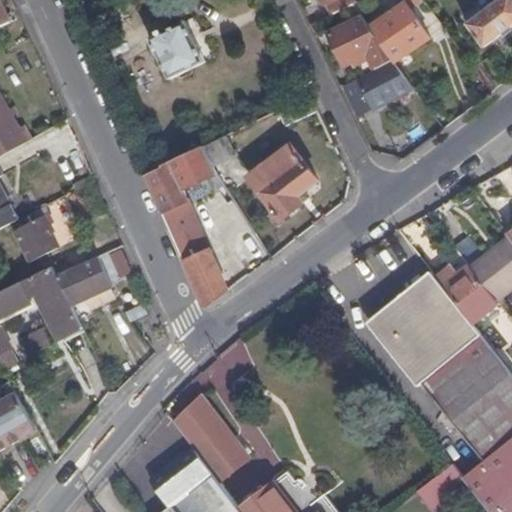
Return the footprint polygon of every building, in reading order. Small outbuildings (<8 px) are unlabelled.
[(0,0),(0,26),(13,20),(3,0),(0,0)] [(322,0),(329,14),(345,7),(352,3),(356,1),(355,0),(322,0)] [(392,58),(396,62),(430,35),(411,9),(423,0),(422,0),(404,0),(406,2),(370,28),(392,58)] [(483,46),(511,24),(511,0),(493,0),(465,22),(483,46)] [(372,68),(392,58),(370,28),(352,3),(345,7),(353,19),(328,32),(342,63),(364,52),(372,68)] [(194,15),(148,36),(168,76),(213,56),(194,15)] [(491,91),(506,79),(487,55),(473,67),(491,91)] [(372,68),(349,79),(363,109),(406,86),(396,62),(392,58),(372,68)] [(309,94),(273,111),(281,127),(316,110),(309,94)] [(0,155),(31,138),(23,124),(18,127),(0,96),(0,155)] [(226,133),(198,146),(209,163),(234,151),(226,133)] [(298,195),(305,190),(317,181),(290,144),(248,176),(280,219),(303,202),(298,195)] [(142,172),(200,306),(218,293),(179,204),(173,191),(214,171),(209,163),(198,146),(142,172)] [(0,228),(20,218),(0,180),(0,176),(5,175),(0,165),(0,228)] [(311,197),(305,190),(298,195),(303,202),(311,197)] [(45,214),(50,223),(56,219),(51,211),(45,214)] [(62,245),(50,223),(45,214),(17,229),(34,260),(62,245)] [(472,267),(500,301),(511,291),(511,238),(511,237),(472,267)] [(70,259),(56,266),(60,273),(84,262),(79,252),(69,257),(70,259)] [(115,285),(102,254),(100,255),(114,285),(115,285)] [(100,255),(84,262),(60,273),(75,303),(114,285),(100,255)] [(444,285),(474,322),(501,302),(500,301),(472,267),(470,264),(444,285)] [(0,311),(50,287),(61,309),(75,303),(60,273),(56,266),(56,265),(0,292),(0,311)] [(376,322),(485,461),(511,439),(511,369),(474,322),(444,285),(432,270),(430,271),(434,276),(376,322)] [(115,286),(114,285),(75,303),(76,305),(115,286)] [(67,338),(87,328),(76,305),(75,303),(61,309),(54,312),(67,338)] [(149,315),(145,305),(128,312),(133,322),(149,315)] [(46,328),(24,338),(32,353),(54,343),(46,328)] [(223,385),(256,364),(242,343),(209,364),(223,385)] [(20,393),(0,404),(0,416),(15,444),(40,430),(20,393)] [(175,422),(195,448),(220,481),(249,458),(201,397),(175,422)] [(0,451),(15,444),(0,416),(0,451)] [(511,511),(511,439),(485,461),(465,478),(492,511),(511,511)] [(195,448),(151,482),(170,507),(173,511),(244,511),(241,508),(220,481),(195,448)] [(273,484),(241,508),(244,511),(338,511),(326,495),(314,504),(289,473),(273,484)] [(432,479),(416,492),(431,511),(450,511),(454,509),(432,479)]
